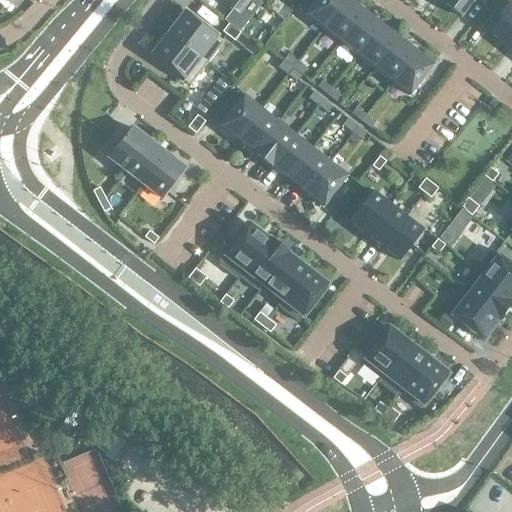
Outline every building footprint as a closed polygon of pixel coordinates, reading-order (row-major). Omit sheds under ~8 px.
[(218,0),(232,10),(224,20),(228,24),(239,32),(247,22),(238,15),(249,0),(218,0)] [(315,0),(303,16),(320,29),(342,0),(315,0)] [(350,0),(342,0),(320,29),(338,43),(363,10),(350,0)] [(444,0),(442,3),(461,18),(474,0),(444,0)] [(511,2),(488,34),(505,47),(511,37),(511,2)] [(277,15),(276,16),(283,21),(290,11),(285,7),(284,6),(277,15)] [(185,9),(167,33),(206,64),(223,42),(217,37),(218,35),(185,9)] [(363,10),(338,43),(356,56),(381,24),(363,10)] [(275,30),(283,21),(276,16),(269,25),(275,30)] [(228,24),(221,32),(234,41),(240,33),(239,32),(228,24)] [(381,24),(356,56),(373,69),(398,37),(381,24)] [(167,33),(148,57),(181,82),(183,80),(190,86),(206,64),(167,33)] [(240,34),(234,42),(241,47),(247,39),(240,34)] [(398,37),(373,69),(390,83),(415,50),(398,37)] [(272,39),(266,47),(275,54),(282,46),(272,39)] [(415,50),(390,83),(408,97),(434,64),(415,50)] [(287,54),(282,61),(292,68),(297,62),(287,54)] [(282,61),(277,68),(287,75),(292,68),(282,61)] [(297,62),(292,68),(301,76),(307,69),(297,62)] [(292,68),(287,75),(296,83),(298,81),(301,76),(292,68)] [(321,81),(316,87),(326,95),(331,88),(321,81)] [(331,88),(326,95),(335,102),(341,96),(331,88)] [(312,92),(307,99),(317,106),(322,100),(312,92)] [(242,94),(217,126),(235,140),(260,108),(242,94)] [(322,100),(317,106),(327,114),(332,107),(322,100)] [(355,107),(350,114),(360,121),(365,115),(355,107)] [(260,108),(235,140),(252,154),(277,121),(260,108)] [(365,115),(360,121),(369,129),(375,122),(365,115)] [(196,116),(187,128),(195,134),(205,122),(196,116)] [(347,119),(342,125),(351,133),(356,126),(347,119)] [(277,121),(252,154),(270,167),(295,135),(277,121)] [(131,126),(106,158),(125,173),(149,141),(131,126)] [(356,126),(351,133),(361,140),(366,134),(356,126)] [(295,135),(270,167),(287,180),(312,148),(295,135)] [(149,141),(125,173),(141,186),(166,154),(149,141)] [(312,148),(287,180),(304,194),(329,162),(312,148)] [(166,154),(141,186),(160,200),(185,169),(166,154)] [(379,156),(371,166),(378,172),(381,167),(385,162),(385,161),(379,156)] [(329,162),(304,194),(322,208),(348,176),(329,162)] [(487,175),(485,176),(493,182),(500,174),(492,168),(487,175)] [(423,180),(417,188),(424,194),(431,184),(424,179),(423,180)] [(431,184),(424,194),(430,198),(437,189),(431,184)] [(99,187),(92,191),(97,202),(105,198),(99,187)] [(373,191),(348,223),(365,236),(390,204),(373,191)] [(105,198),(97,202),(103,213),(110,209),(105,198)] [(461,207),(461,208),(473,216),(480,207),(469,198),(461,207)] [(390,204),(365,236),(381,249),(406,216),(390,204)] [(461,209),(454,218),(466,227),(473,219),(461,209)] [(406,216),(381,249),(398,262),(423,230),(406,216)] [(248,222),(217,263),(237,279),(269,238),(248,222)] [(148,231),(144,237),(153,245),(158,238),(148,231)] [(269,238),(237,279),(238,280),(239,278),(258,292),(288,253),(270,239),(269,238)] [(436,239),(430,248),(438,254),(444,245),(436,239)] [(511,265),(492,250),(476,270),(511,298),(511,265)] [(288,253),(258,292),(259,293),(263,287),(279,301),(276,306),(277,306),(306,268),(305,267),(289,254),(288,253)] [(306,268),(277,306),(297,323),(327,284),(306,268)] [(194,269),(187,278),(198,287),(205,277),(194,269)] [(511,298),(476,270),(461,289),(502,321),(511,308),(511,298)] [(461,289),(446,310),(486,341),(502,321),(461,289)] [(224,295),(219,302),(227,309),(233,301),(224,295)] [(444,312),(436,323),(446,331),(454,321),(444,312)] [(253,320),(252,320),(261,327),(267,319),(258,313),(253,320)] [(267,319),(261,327),(269,333),(275,326),(267,319)] [(387,326),(359,363),(379,378),(376,382),(377,382),(408,342),(407,341),(387,326)] [(408,342),(377,382),(396,397),(427,357),(408,342)] [(427,357),(396,397),(397,398),(400,394),(419,409),(448,372),(428,357),(427,357)] [(332,378),(332,379),(340,385),(346,377),(338,371),(332,378)] [(378,402),(372,410),(373,410),(380,416),(386,408),(378,402)] [(386,408),(380,416),(390,424),(392,425),(399,415),(388,406),(386,408)]
